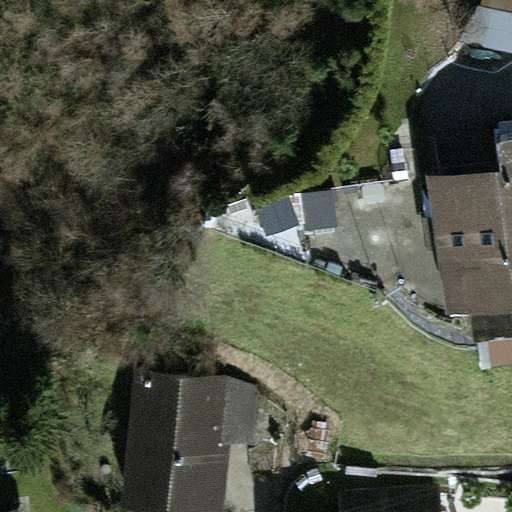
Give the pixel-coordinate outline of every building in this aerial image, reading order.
[(511,206),(511,131),(500,133),(503,171),(511,206)] [(511,206),(503,171),(440,180),(458,301),(511,293),(511,206)] [(228,372),(135,363),(121,498),(224,508),(231,437),(256,439),(261,386),(228,372)] [(341,511),(442,511),(441,483),(340,489),(341,511)] [(20,511),(18,499),(0,502),(0,511),(20,511)]
